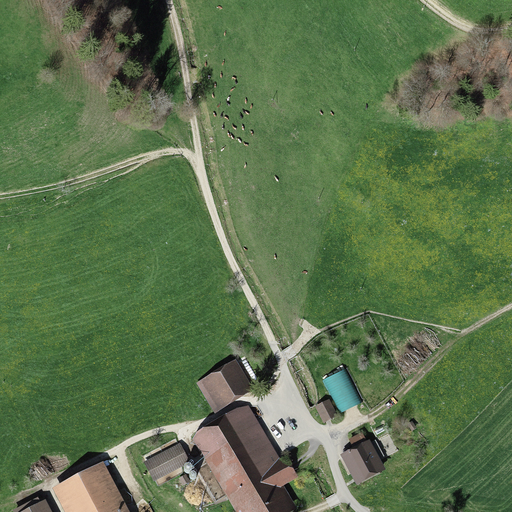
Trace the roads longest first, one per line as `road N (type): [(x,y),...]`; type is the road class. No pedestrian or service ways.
road 1 (track): [(326,441),(396,397),(444,346),(511,305)]
road 2 (track): [(104,0),(135,48),(166,130),(186,153)]
